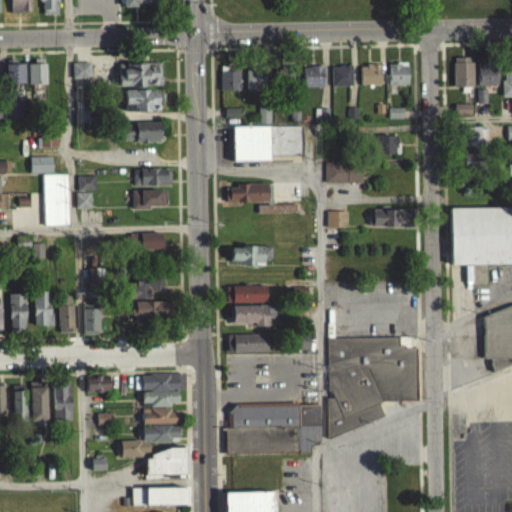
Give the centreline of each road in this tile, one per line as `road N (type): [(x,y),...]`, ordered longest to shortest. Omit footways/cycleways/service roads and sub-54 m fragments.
road 1 (secondary): [(205,511),(193,0)]
road 2 (residential): [(511,25),(0,37)]
road 3 (residential): [(436,511),(428,28)]
road 4 (residential): [(197,170),(289,167),(316,175),(319,289)]
road 5 (residential): [(201,352),(0,356)]
